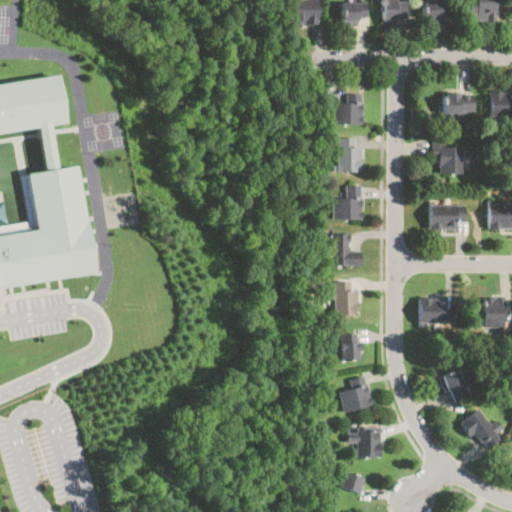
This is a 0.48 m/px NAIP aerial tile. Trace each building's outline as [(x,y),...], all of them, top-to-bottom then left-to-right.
[(315,24),(315,0),(287,0),(287,24),(315,24)] [(379,0),(379,20),(402,20),(402,0),(379,0)] [(419,0),(419,18),(445,18),(445,0),(419,0)] [(467,0),(467,21),(492,21),(492,0),(467,0)] [(361,1),(337,1),(337,21),(361,21),(361,1)] [(0,131),(65,121),(57,73),(0,82),(0,131)] [(469,115),(469,92),(439,92),(439,115),(469,115)] [(511,115),(511,92),(485,92),(485,115),(511,115)] [(330,124),(358,124),(358,94),(341,94),(341,103),(330,103),(330,124)] [(334,170),(358,170),(358,138),(334,138),(334,170)] [(429,157),(435,157),(435,172),(461,172),(461,145),(444,145),(444,139),(429,139),(429,157)] [(0,232),(0,284),(93,271),(75,164),(24,172),(34,228),(0,232)] [(329,217),(357,218),(358,183),(341,183),(341,197),(329,196),(329,217)] [(511,219),(511,202),(484,202),(484,226),(511,227),(511,219)] [(426,227),(461,227),(461,203),(426,203),(426,227)] [(328,264),(356,264),(356,249),(346,249),(346,232),(328,232),(328,264)] [(347,288),(347,280),(330,280),(330,314),(354,314),(354,288),(347,288)] [(479,328),(500,328),(500,297),(479,297),(479,328)] [(451,322),(451,298),(415,298),(415,322),(451,322)] [(337,359),(357,359),(357,331),(337,331),(337,359)] [(471,379),(466,364),(436,375),(446,402),(465,395),(461,383),(471,379)] [(341,411),(368,404),(360,375),(345,379),(347,388),(335,391),(341,411)] [(499,439),(493,425),(486,428),(478,409),(457,417),(464,436),(474,432),(480,446),(499,439)] [(352,426),(352,439),(353,439),(353,455),(377,455),(377,426),(352,426)] [(336,484),(355,492),(360,478),(341,470),(336,484)]
